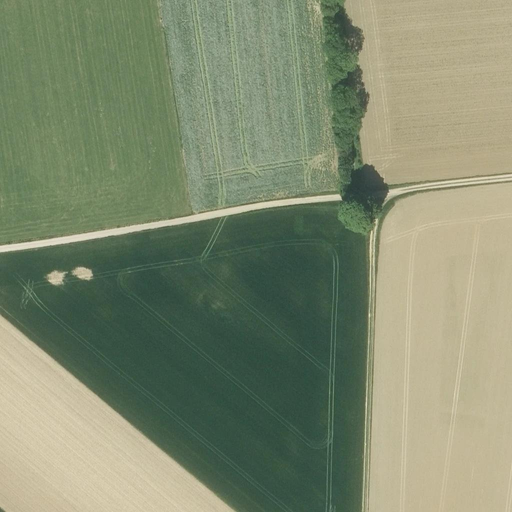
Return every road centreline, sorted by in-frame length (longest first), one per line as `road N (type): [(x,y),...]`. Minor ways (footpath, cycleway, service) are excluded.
road 1 (track): [(375,194),(0,247)]
road 2 (track): [(375,194),(364,511)]
road 3 (track): [(333,0),(355,196)]
road 4 (track): [(375,194),(511,176)]
